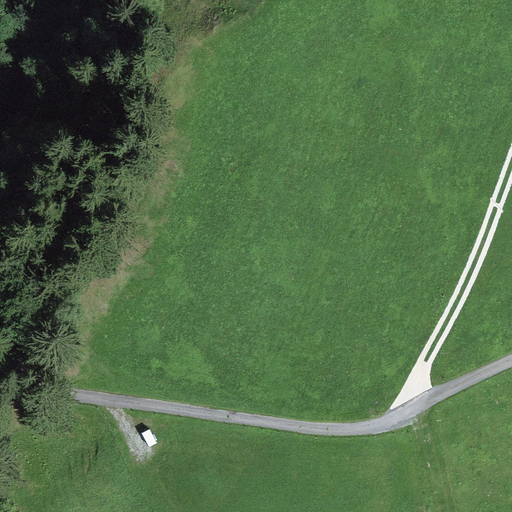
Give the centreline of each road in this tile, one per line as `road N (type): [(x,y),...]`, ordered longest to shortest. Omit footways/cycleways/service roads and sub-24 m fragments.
road 1 (track): [(0,334),(27,373),(75,395),(318,428),(386,422),(511,358)]
road 2 (track): [(414,408),(422,369),(454,313),(511,163)]
road 3 (unclassified): [(60,0),(0,114)]
